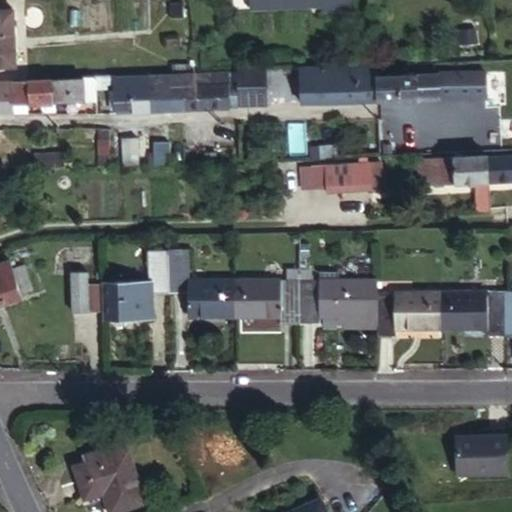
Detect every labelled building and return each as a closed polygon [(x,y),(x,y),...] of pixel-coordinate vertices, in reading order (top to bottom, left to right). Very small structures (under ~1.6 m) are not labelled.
[(168,0),(169,15),(183,15),(182,0),(168,0)] [(250,0),(251,7),(322,3),(322,8),(351,7),(350,0),(250,0)] [(0,7),(0,62),(17,62),(16,7),(0,7)] [(170,68),(185,67),(192,67),(192,59),(169,59),(170,68)] [(240,64),(241,104),(259,104),(257,75),(262,75),(261,63),(240,64)] [(229,65),(231,105),(241,104),(240,64),(229,65)] [(192,67),(185,67),(186,107),(231,105),(229,65),(198,67),(192,67)] [(303,68),(304,100),(345,97),(344,76),(343,66),(303,68)] [(186,107),(185,67),(170,68),(152,69),(153,109),(186,107)] [(153,109),(152,69),(120,70),(120,81),(122,110),(153,109)] [(110,80),(120,81),(120,70),(98,71),(100,85),(110,85),(110,80)] [(464,71),(464,94),(484,93),(483,70),(464,71)] [(89,95),(100,95),(100,85),(98,71),(88,72),(89,95)] [(380,74),(381,96),(464,94),(464,71),(380,74)] [(56,74),(57,97),(89,95),(88,72),(56,74)] [(18,75),(19,94),(20,99),(57,97),(56,74),(18,75)] [(344,76),(345,97),(381,96),(380,74),(344,76)] [(18,75),(0,75),(0,94),(19,94),(18,75)] [(125,135),(126,164),(139,164),(138,135),(125,135)] [(163,162),(170,163),(169,136),(157,137),(158,151),(161,150),(163,162)] [(477,179),(492,179),(492,151),(491,149),(421,153),(422,168),(425,168),(426,181),(477,179)] [(158,151),(152,150),(153,163),(163,162),(161,150),(158,151)] [(511,150),(492,151),(492,179),(511,178),(511,150)] [(327,155),(312,156),(314,180),(329,179),(328,185),(375,184),(374,158),(328,159),(327,155)] [(492,179),(477,179),(478,210),(493,209),(492,179)] [(110,306),(110,315),(153,316),(154,292),(173,292),(173,254),(154,253),(153,281),(110,281),(110,306)] [(173,254),(173,292),(189,292),(189,302),(237,302),(237,265),(191,264),(190,255),(173,254)] [(286,254),(286,266),(301,266),(301,254),(286,254)] [(0,300),(23,291),(14,266),(10,256),(0,259),(0,300)] [(27,260),(14,266),(23,291),(37,286),(27,260)] [(286,266),(237,265),(237,302),(277,303),(276,313),(301,313),(301,266),(286,266)] [(301,266),(301,313),(315,314),(317,305),(344,305),(376,306),(376,282),(375,267),(301,266)] [(110,281),(109,279),(93,279),(93,269),(78,269),(78,306),(110,306),(110,281)] [(376,315),(376,329),(393,329),(393,319),(439,321),(440,283),(376,282),(376,306),(376,315)] [(440,283),(439,321),(482,322),(483,329),(505,331),(505,284),(440,283)] [(376,306),(344,305),(344,315),(376,315),(376,306)] [(457,436),(458,475),(508,473),(507,434),(487,434),(487,435),(457,436)] [(113,511),(146,501),(127,441),(87,453),(88,459),(78,462),(88,497),(106,492),(112,511),(113,511)] [(329,511),(323,496),(287,511),(329,511)]
